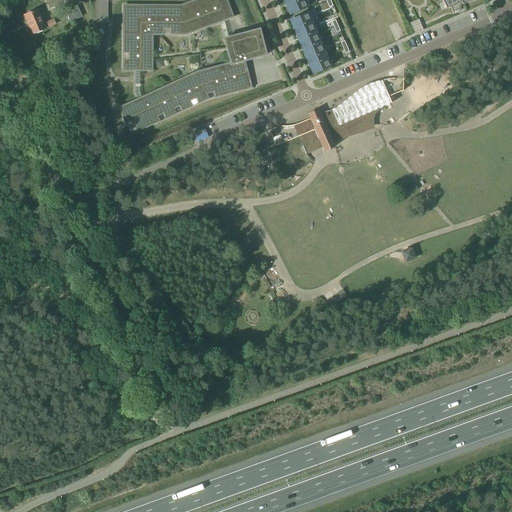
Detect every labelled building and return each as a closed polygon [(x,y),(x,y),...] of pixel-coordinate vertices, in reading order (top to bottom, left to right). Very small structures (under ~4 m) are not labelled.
[(96,0),(96,20),(108,20),(108,19),(107,0),(96,0)] [(233,18),(226,0),(197,0),(180,6),(123,6),(123,53),(129,53),(129,60),(123,60),(123,71),(152,71),(152,35),(163,35),(163,29),(170,29),(170,35),(185,35),(233,18)] [(304,0),(293,0),(285,4),(289,14),(307,7),(304,0)] [(442,0),(446,9),(450,7),(453,13),(461,8),(460,6),(473,0),(442,0)] [(70,22),(82,17),(77,5),(65,11),(70,22)] [(44,29),(42,24),(36,11),(25,15),(33,34),(44,29)] [(290,21),(294,31),(312,24),(308,13),(290,21)] [(42,24),(44,29),(56,25),(53,19),(42,24)] [(418,20),(409,24),(413,34),(423,30),(418,20)] [(294,31),(299,42),(317,34),(312,24),(294,31)] [(131,121),(136,131),(158,121),(156,116),(163,113),(165,118),(175,114),(172,109),(179,105),(182,111),(191,106),(189,101),(196,98),(198,103),(208,99),(206,94),(213,92),(215,97),(251,88),(244,61),(266,55),(259,30),(224,39),(231,64),(197,72),(146,96),(118,108),(125,123),(131,121)] [(317,34),(299,42),(304,53),(321,45),(317,34)] [(321,45),(304,53),(308,63),(326,56),(321,45)] [(326,56),(308,63),(313,74),(330,66),(326,56)] [(299,123),(294,125),(306,154),(322,148),(324,151),(334,147),(333,143),(344,139),(349,137),(359,134),(363,133),(367,132),(374,129),(373,126),(373,125),(373,123),(373,121),(373,119),(374,116),(375,114),(376,113),(377,112),(379,110),(381,108),(382,107),(391,103),(390,100),(381,80),(377,81),(373,82),(369,84),(366,85),(362,88),(358,90),(354,93),(347,100),(342,103),(340,105),(337,107),(332,109),(322,114),(320,114),(318,110),(308,114),(310,119),(299,123)] [(417,189),(413,183),(406,189),(410,194),(417,189)] [(416,259),(412,248),(401,252),(405,264),(416,259)] [(346,296),(342,290),(327,301),(332,307),(346,296)]
